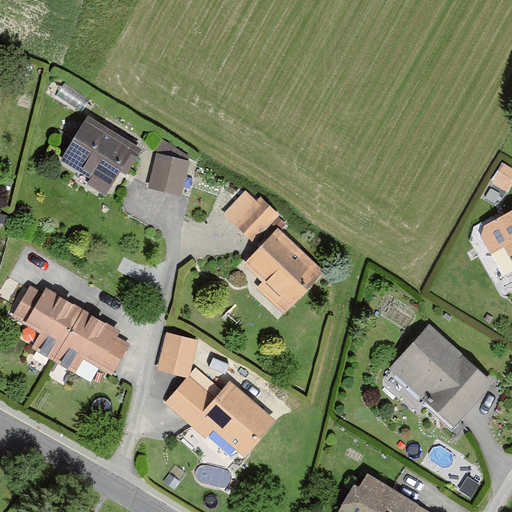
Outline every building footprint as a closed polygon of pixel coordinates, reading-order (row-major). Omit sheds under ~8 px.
[(126,173),(142,147),(88,114),(58,161),(105,190),(119,168),(126,173)] [(193,161),(157,152),(149,185),(184,196),(193,161)] [(511,169),(505,166),(492,188),(510,199),(511,194),(511,169)] [(260,201),(247,192),(224,214),(255,244),(284,216),(264,195),(260,201)] [(511,208),(478,227),(490,250),(503,243),(511,258),(511,208)] [(283,311),(323,269),(278,226),(244,262),(262,279),(256,285),(283,311)] [(130,342),(116,334),(120,328),(98,315),(61,293),(46,285),(42,291),(30,285),(13,315),(41,331),(32,347),(74,371),(83,356),(112,373),(130,342)] [(453,423),(493,379),(430,322),(390,367),(453,423)] [(200,342),(166,332),(158,367),(189,375),(200,342)] [(244,454),(276,418),(229,378),(221,387),(197,367),(166,403),(205,437),(213,427),(244,454)] [(410,511),(417,501),(366,470),(340,511),(410,511)]
